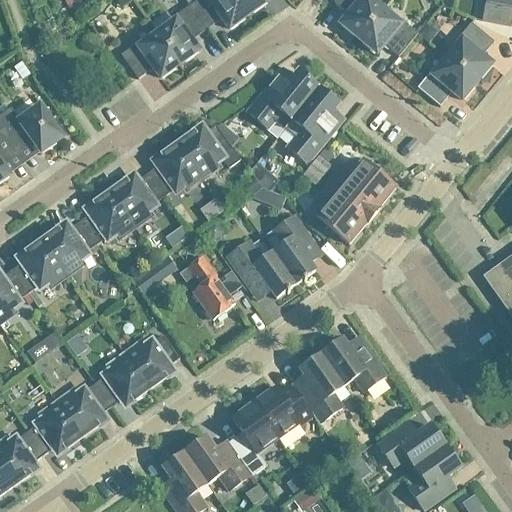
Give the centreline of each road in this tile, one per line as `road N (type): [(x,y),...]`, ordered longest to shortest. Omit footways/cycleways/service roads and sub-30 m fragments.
road 1 (residential): [(0,220),(284,31),(301,33),(455,163)]
road 2 (residential): [(53,511),(60,498),(361,284)]
road 3 (residential): [(511,484),(361,284)]
road 4 (residential): [(361,284),(455,163)]
